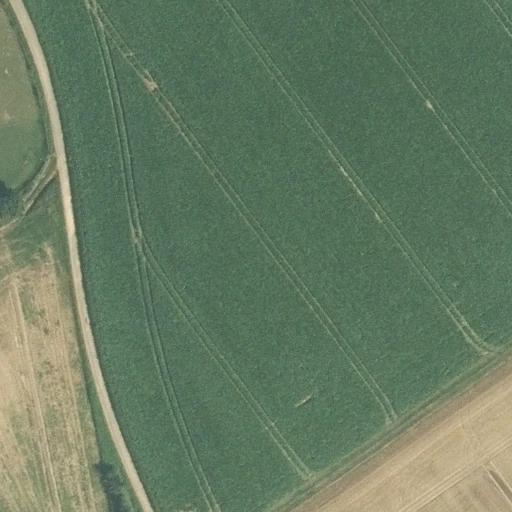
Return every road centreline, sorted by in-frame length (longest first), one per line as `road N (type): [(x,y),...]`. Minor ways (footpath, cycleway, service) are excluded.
road 1 (track): [(12,0),(57,128),(86,325),(145,511)]
road 2 (track): [(511,353),(279,511)]
